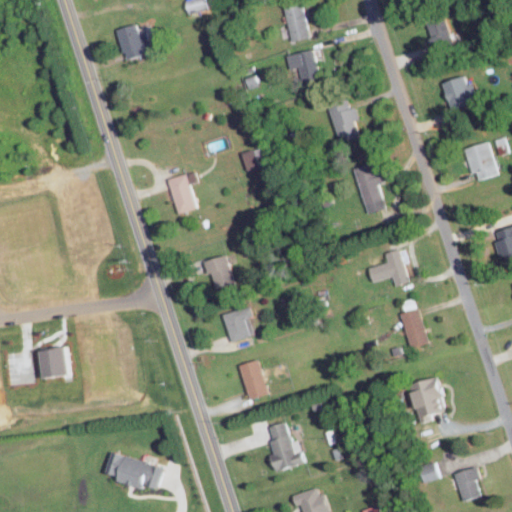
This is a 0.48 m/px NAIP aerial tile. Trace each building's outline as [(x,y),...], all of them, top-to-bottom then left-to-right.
[(295,40),(314,36),(307,2),(287,6),(295,40)] [(436,49),(456,44),(449,15),(429,20),(436,49)] [(141,32),(140,23),(121,27),(127,58),(154,52),(149,30),(141,32)] [(307,86),(325,82),(316,48),(290,54),(293,68),(302,66),(307,86)] [(359,120),(364,119),(360,106),(355,107),(353,101),(333,107),(343,141),(363,135),(359,120)] [(503,174),(492,140),(469,147),(479,181),(503,174)] [(262,166),(257,149),(246,151),(251,169),(262,166)] [(382,183),(389,181),(385,169),(378,171),(376,162),(358,167),(372,213),(390,207),(382,183)] [(182,213),(200,207),(193,183),(201,181),(197,170),(171,178),(182,213)] [(507,263),(511,261),(511,225),(499,229),(507,263)] [(397,275),(399,285),(412,282),(404,248),(389,252),(391,262),(373,266),(376,280),(397,275)] [(219,289),(239,282),(229,254),(209,261),(219,289)] [(256,316),(253,305),(227,313),(235,340),(256,334),(251,317),(256,316)] [(416,348),(433,342),(422,307),(404,313),(416,348)] [(254,398),(272,393),(263,359),(244,364),(254,398)] [(454,411),(442,376),(415,385),(426,420),(454,411)] [(279,470),(309,463),(303,438),(294,440),(290,421),(273,425),(277,439),(274,439),(277,452),(275,453),(279,470)] [(162,487),(167,464),(116,451),(111,471),(124,474),(123,481),(148,487),(149,484),(162,487)] [(444,476),(439,460),(423,465),(428,481),(444,476)] [(460,471),(467,500),(485,495),(481,479),(485,478),(482,466),(460,471)] [(329,511),(332,511),(325,485),(299,493),(305,511),(329,511)]
